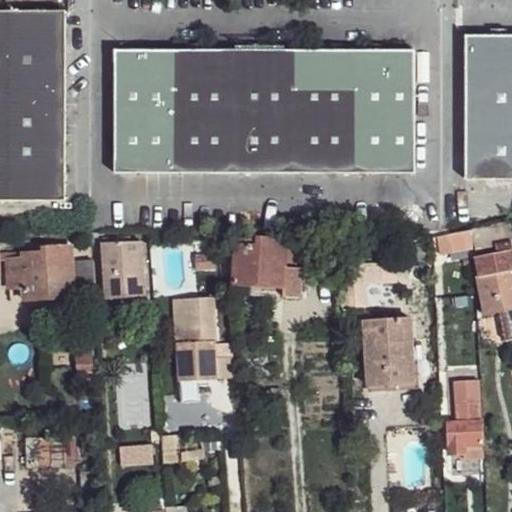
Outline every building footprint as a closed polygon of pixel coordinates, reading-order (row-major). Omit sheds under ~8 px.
[(0,201),(66,202),(66,11),(0,11),(0,201)] [(511,36),(466,36),(466,179),(511,179),(511,36)] [(115,50),(115,173),(266,174),(416,174),(416,51),(265,51),(115,50)] [(511,219),(472,229),(476,250),(496,245),(511,241),(511,219)] [(472,229),(441,236),(433,237),(434,257),(474,250),(472,229)] [(101,238),(106,300),(131,299),(131,291),(146,290),(143,241),(114,242),(113,237),(101,238)] [(237,245),(234,282),(262,285),(283,286),(283,291),(282,296),(301,297),(303,267),(285,266),(286,250),(304,251),(305,242),(286,241),(259,239),(258,246),(237,245)] [(511,241),(496,245),(498,253),(511,250),(511,241)] [(8,260),(9,288),(25,287),(26,299),(59,297),(59,289),(72,288),(69,247),(43,249),(44,254),(23,254),(23,260),(8,260)] [(478,277),(485,315),(500,312),(511,310),(511,250),(498,253),(476,257),(480,276),(478,277)] [(195,256),(196,270),(217,269),(215,256),(208,256),(195,256)] [(78,262),(80,294),(96,293),(94,262),(78,262)] [(357,262),(339,262),(342,297),(359,297),(357,262)] [(234,282),(233,293),(261,295),(261,290),(262,285),(234,282)] [(72,288),(59,289),(59,297),(72,296),(72,288)] [(178,344),(180,381),(198,380),(217,379),(216,358),(215,341),(213,299),(175,300),(177,329),(190,329),(191,344),(178,344)] [(511,340),(511,310),(500,312),(506,342),(511,340)] [(365,321),(369,387),(408,384),(405,339),(413,339),(412,318),(365,321)] [(413,339),(405,339),(408,384),(416,384),(418,383),(415,339),(413,339)] [(90,348),(78,349),(80,378),(92,378),(90,348)] [(69,352),(52,353),(53,371),(71,369),(69,352)] [(233,358),(216,358),(217,379),(234,378),(233,358)] [(199,403),(198,380),(180,381),(181,404),(199,403)] [(408,384),(369,387),(369,392),(416,390),(416,384),(408,384)] [(449,421),(450,454),(464,453),(464,459),(484,457),(481,404),(457,404),(457,420),(449,421)]
